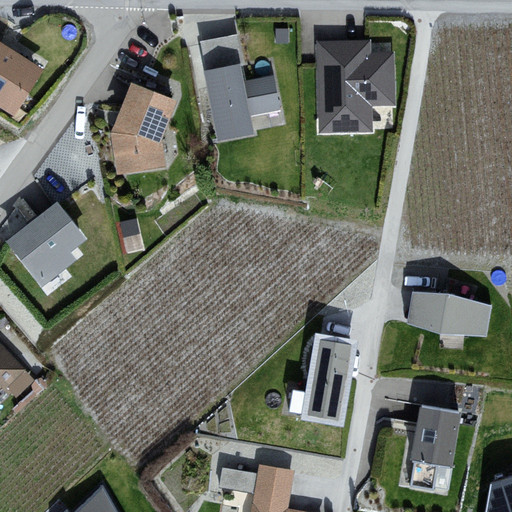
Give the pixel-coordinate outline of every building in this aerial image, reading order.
[(238,39),(202,46),(223,145),(258,140),(254,117),(284,112),(276,81),(249,84),(238,39)] [(0,41),(0,108),(16,119),(48,71),(0,41)] [(372,45),(318,47),(321,132),(374,133),(373,108),(398,109),(394,56),(372,55),(372,45)] [(183,104),(136,86),(115,136),(122,181),(171,173),(166,144),(183,104)] [(59,209),(15,244),(49,292),(77,266),(76,257),(91,245),(59,209)] [(453,299),(416,295),(411,326),(450,339),(488,341),(494,309),(453,299)] [(362,344),(319,337),(307,425),(348,431),(362,344)] [(0,397),(28,374),(0,347),(0,397)] [(462,415),(423,409),(413,461),(452,467),(462,415)] [(222,461),(220,481),(255,485),(257,465),(222,461)] [(289,511),(295,475),(262,471),(254,511),(289,511)] [(511,511),(511,476),(491,483),(486,511),(511,511)] [(74,511),(118,511),(102,484),(74,511)]
